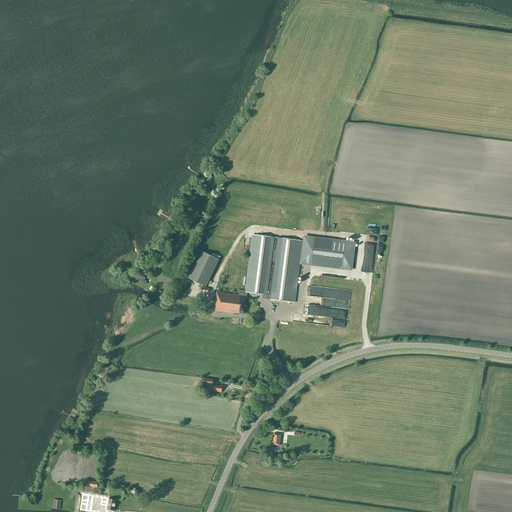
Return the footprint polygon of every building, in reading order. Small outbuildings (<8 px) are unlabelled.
[(354,244),(305,237),(304,241),(302,241),(253,235),(246,291),(239,290),(238,295),(216,292),(215,306),(216,306),(215,311),(234,314),(234,313),(238,313),(244,314),(247,296),(246,296),(247,292),(267,295),(267,299),(294,303),(299,262),(301,263),(302,263),(351,269),(352,257),(353,255),(354,253),(354,251),(353,249),(354,244)] [(219,260),(201,251),(188,278),(206,287),(219,260)] [(346,308),(347,299),(305,295),(304,305),(335,308),(335,312),(343,313),(343,308),(346,308)] [(213,380),(206,379),(204,379),(203,383),(209,384),(208,390),(213,391),(221,392),(222,386),(214,385),(212,385),(213,380)] [(281,434),(274,433),(272,444),(280,445),(281,434)] [(106,511),(107,509),(114,510),(116,500),(109,499),(109,498),(107,498),(82,494),(80,510),(94,511),(106,511)] [(61,509),(62,501),(53,500),(52,508),(61,509)]
